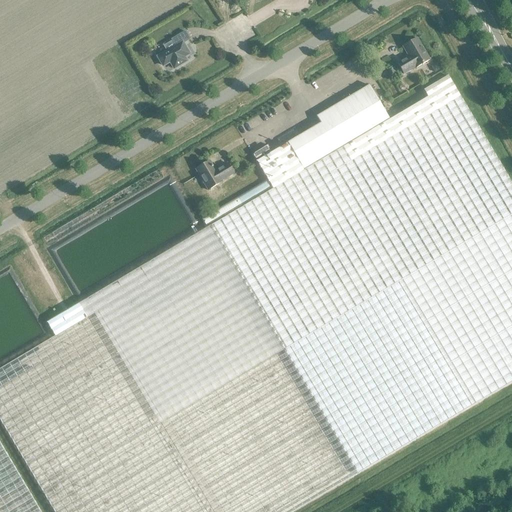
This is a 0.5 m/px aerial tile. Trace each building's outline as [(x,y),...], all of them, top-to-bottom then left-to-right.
[(176,47),(158,58),(163,66),(170,62),(174,69),(186,62),(183,58),(189,55),(182,44),(190,40),(185,32),(171,40),(176,47)] [(417,39),(403,47),(408,57),(397,64),(404,75),(415,68),(415,69),(422,65),(422,66),(423,65),(423,64),(429,60),(417,39)] [(316,117),(320,124),(256,162),(272,190),(46,324),(51,332),(0,362),(0,428),(49,511),(295,511),(353,478),(358,475),(511,383),(511,186),(447,77),(423,91),(428,98),(389,120),(369,86),(316,117)] [(267,146),(252,155),(255,160),(270,151),(267,146)] [(210,162),(195,170),(208,191),(222,183),(221,181),(233,174),(227,164),(215,171),(210,162)] [(0,511),(40,511),(0,444),(0,511)]
